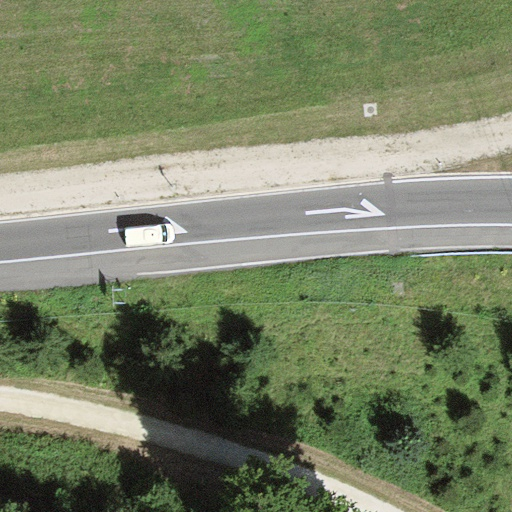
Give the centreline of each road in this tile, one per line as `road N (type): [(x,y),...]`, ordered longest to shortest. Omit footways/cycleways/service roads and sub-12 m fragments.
road 1 (motorway): [(0,242),(511,201)]
road 2 (track): [(381,511),(174,436),(0,399)]
